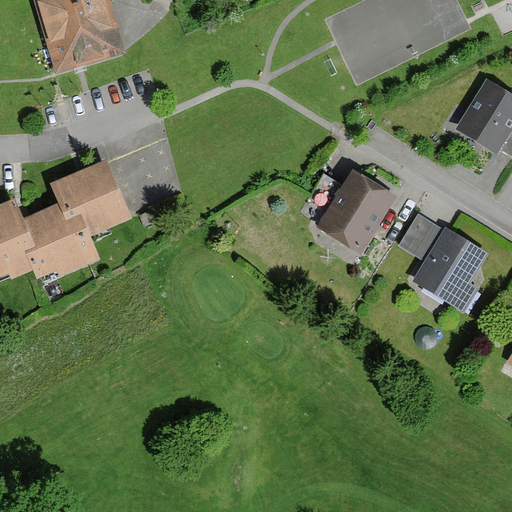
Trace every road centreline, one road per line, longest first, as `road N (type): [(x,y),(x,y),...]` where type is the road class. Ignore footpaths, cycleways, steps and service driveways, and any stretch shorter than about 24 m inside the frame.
road 1 (residential): [(0,149),(160,118)]
road 2 (residential): [(511,222),(375,138)]
